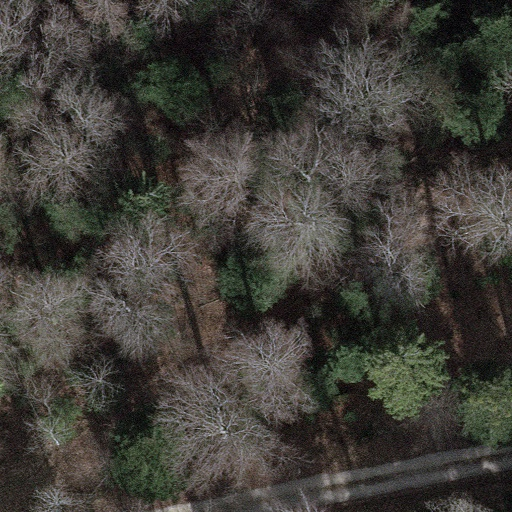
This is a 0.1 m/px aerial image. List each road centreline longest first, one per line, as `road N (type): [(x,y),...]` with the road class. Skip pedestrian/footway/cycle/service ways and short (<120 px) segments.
road 1 (track): [(511,174),(178,368),(86,440),(27,511)]
road 2 (track): [(214,511),(511,452)]
